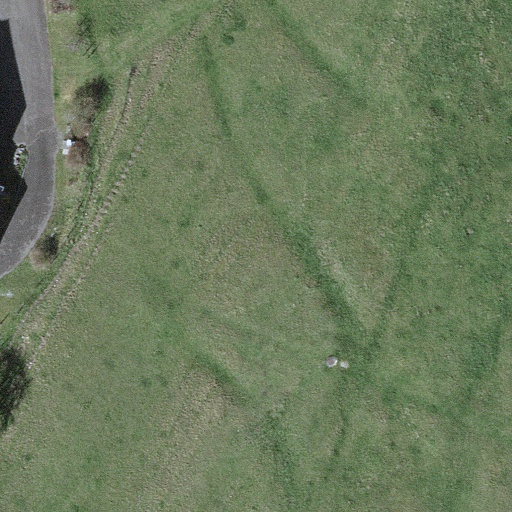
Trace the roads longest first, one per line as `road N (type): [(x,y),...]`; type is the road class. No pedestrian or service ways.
road 1 (track): [(9,0),(44,165),(12,245)]
road 2 (track): [(30,89),(202,0)]
